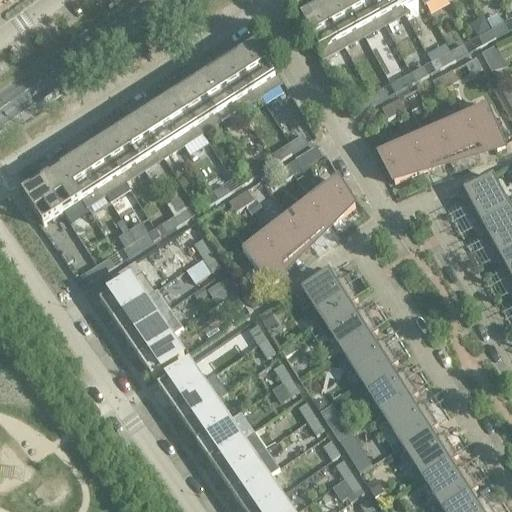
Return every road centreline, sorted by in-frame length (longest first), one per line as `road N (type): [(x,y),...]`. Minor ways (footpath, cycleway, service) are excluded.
road 1 (residential): [(195,511),(0,234)]
road 2 (residential): [(384,215),(353,245),(511,494)]
road 3 (residential): [(0,172),(261,5)]
road 4 (residential): [(384,215),(261,5)]
road 5 (residential): [(511,357),(426,203),(384,215)]
